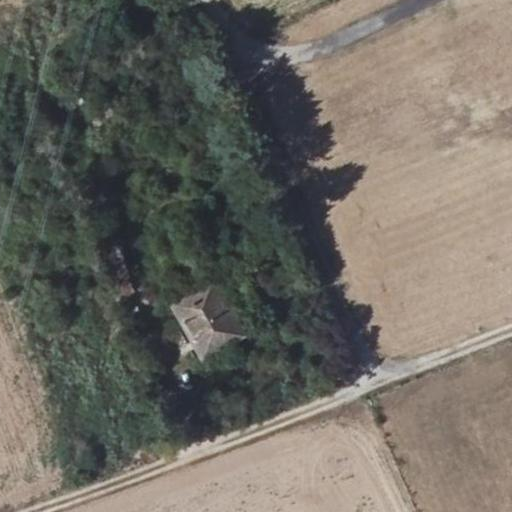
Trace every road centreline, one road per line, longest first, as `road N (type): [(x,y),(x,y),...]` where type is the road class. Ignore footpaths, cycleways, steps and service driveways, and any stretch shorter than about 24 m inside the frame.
road 1 (track): [(35,511),(511,327)]
road 2 (track): [(354,390),(407,511)]
